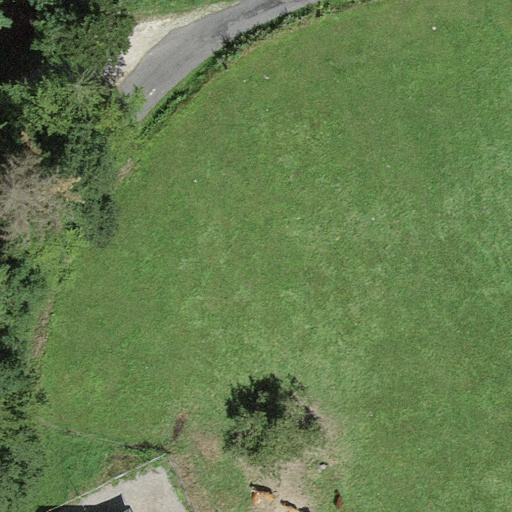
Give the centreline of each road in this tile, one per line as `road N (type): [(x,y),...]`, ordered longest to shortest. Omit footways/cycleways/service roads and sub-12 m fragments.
road 1 (residential): [(0,317),(32,241),(102,133),(201,31)]
road 2 (track): [(0,100),(201,31)]
